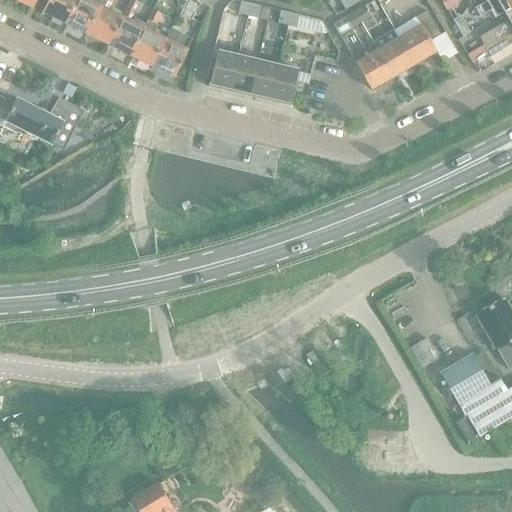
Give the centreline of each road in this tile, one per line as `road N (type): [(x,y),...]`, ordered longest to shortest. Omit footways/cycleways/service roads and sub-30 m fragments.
road 1 (unclassified): [(0,367),(132,380),(205,369),(272,340),(343,292),(511,202)]
road 2 (primary): [(0,298),(181,272),(282,243),(470,164)]
road 3 (residential): [(151,108),(353,151),(511,82)]
road 4 (residential): [(151,108),(0,32)]
